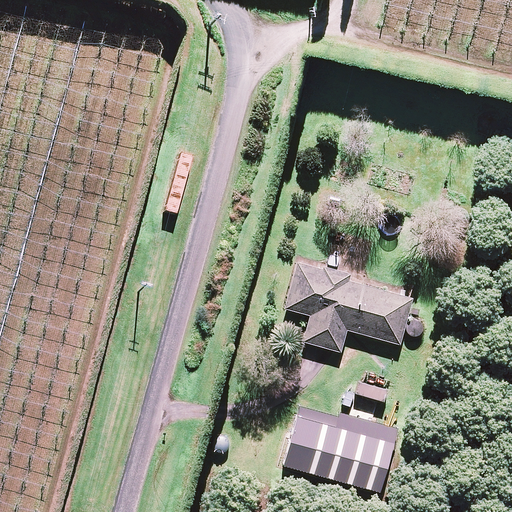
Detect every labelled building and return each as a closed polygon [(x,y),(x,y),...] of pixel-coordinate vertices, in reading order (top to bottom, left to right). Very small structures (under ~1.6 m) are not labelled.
[(350,192),(352,171),(327,169),(325,190),(350,192)] [(397,289),(298,262),(284,314),(309,320),(302,346),(338,355),(345,333),(398,348),(410,305),(394,300),(397,289)] [(385,389),(356,380),(352,392),(348,390),(343,406),(351,409),(343,432),(368,440),(385,389)] [(396,417),(384,413),(375,441),(387,445),(396,417)] [(323,453),(310,451),(306,477),(319,479),(323,453)]
